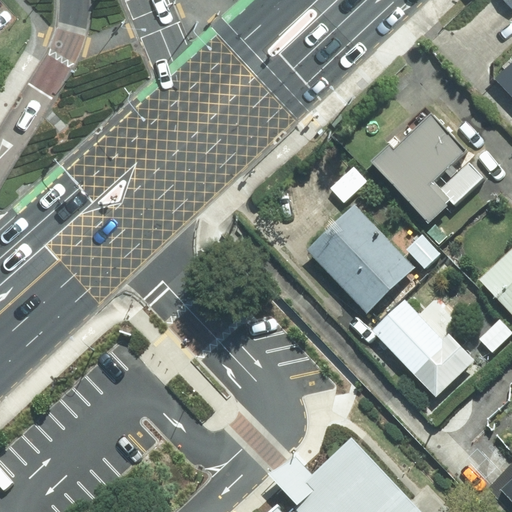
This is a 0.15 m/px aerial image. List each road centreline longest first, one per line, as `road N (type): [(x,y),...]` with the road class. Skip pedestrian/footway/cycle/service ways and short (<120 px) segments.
road 1 (secondary): [(172,135),(0,304)]
road 2 (secondary): [(310,0),(172,135)]
road 3 (unclassified): [(0,150),(64,41),(72,0)]
road 4 (unclassified): [(146,0),(174,76),(172,135)]
